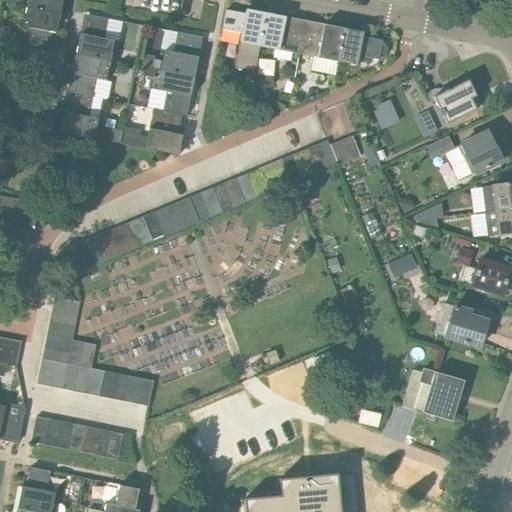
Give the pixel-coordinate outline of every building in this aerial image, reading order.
[(27,7),(61,13),(63,0),(1,0),(1,1),(27,7)] [(57,33),(61,13),(27,7),(23,27),(33,29),(29,48),(48,52),(52,32),(57,33)] [(255,71),(260,47),(267,13),(247,9),(246,14),(226,10),(222,30),(242,34),(235,67),(255,71)] [(299,55),(304,26),(285,22),(286,17),(267,13),(260,47),(299,55)] [(77,54),(110,61),(114,41),(104,39),(108,19),(89,15),(85,35),(80,34),(77,54)] [(338,62),(344,29),(325,25),(324,29),(304,26),(299,55),(338,62)] [(344,29),(338,62),(357,66),(359,57),(379,60),(383,41),(363,37),(364,32),(344,29)] [(161,71),(195,77),(199,57),(194,56),(198,37),(178,33),(175,53),(165,51),(161,71)] [(382,46),(380,55),(387,57),(389,47),(382,46)] [(106,80),(110,61),(77,54),(73,74),(77,75),(73,94),(93,98),(97,79),(106,80)] [(154,57),(144,54),(141,66),(152,68),(154,60),(154,57)] [(154,69),(144,67),(143,75),(153,77),(154,69)] [(191,97),(195,77),(161,71),(157,90),(167,92),(163,110),(153,108),(153,109),(182,115),(186,96),(191,97)] [(468,81),(465,76),(439,89),(441,94),(434,97),(447,125),(477,110),(471,99),(477,96),(469,80),(468,81)] [(89,117),(93,98),(73,94),(70,113),(65,112),(61,133),(95,139),(119,143),(122,130),(97,125),(98,119),(89,117)] [(394,99),(377,106),(386,128),(404,120),(394,99)] [(179,134),(182,115),(153,109),(147,138),(139,136),(141,130),(123,126),(122,130),(119,143),(146,149),(179,156),(183,135),(179,134)] [(501,162),(487,133),(462,144),(462,145),(453,149),(447,137),(427,147),(433,159),(446,153),(450,161),(455,159),(465,179),(472,175),(501,162)] [(327,146),(334,163),(336,167),(359,158),(351,136),(327,146)] [(334,163),(327,146),(325,141),(315,145),(324,168),(334,163)] [(312,172),(324,168),(315,145),(303,150),(312,172)] [(383,148),(377,151),(380,158),(386,156),(383,148)] [(301,177),(312,172),(303,150),(292,155),(301,177)] [(290,182),(301,177),(292,155),(281,160),(290,182)] [(278,187),(290,182),(281,160),(269,164),(278,187)] [(267,191),(278,187),(269,164),(258,169),(267,191)] [(255,196),(267,191),(258,169),(246,174),(255,196)] [(244,201),(255,196),(246,174),(234,179),(244,201)] [(232,206),(244,201),(234,179),(223,184),(232,206)] [(496,211),(511,208),(511,183),(481,187),(484,212),(496,211)] [(220,211),(232,206),(223,184),(211,188),(220,211)] [(209,215),(220,211),(211,188),(200,193),(209,215)] [(197,220),(209,215),(200,193),(188,198),(197,220)] [(186,225),(197,220),(188,198),(177,203),(186,225)] [(416,208),(412,201),(403,198),(396,201),(403,215),(416,208)] [(0,223),(9,225),(14,201),(1,199),(0,206),(0,223)] [(21,227),(26,204),(14,201),(9,225),(21,227)] [(175,229),(186,225),(177,203),(165,207),(175,229)] [(26,204),(21,227),(34,230),(39,206),(26,204)] [(163,234),(175,229),(165,207),(154,212),(163,234)] [(511,208),(496,211),(484,212),(487,237),(511,233),(511,208)] [(417,215),(414,217),(415,220),(418,220),(431,218),(430,209),(417,215)] [(151,239),(163,234),(154,212),(142,217),(151,239)] [(140,244),(151,239),(142,217),(131,222),(140,244)] [(431,218),(418,220),(419,225),(440,229),(438,217),(431,218)] [(128,249),(140,244),(131,222),(119,227),(128,249)] [(117,253),(128,249),(119,227),(108,231),(117,253)] [(105,258),(117,253),(108,231),(96,236),(105,258)] [(94,263),(105,258),(96,236),(85,241),(94,263)] [(82,268),(94,263),(85,241),(73,246),(82,268)] [(82,268),(73,246),(62,250),(71,272),(82,268)] [(468,266),(472,252),(460,248),(456,262),(468,266)] [(415,268),(409,254),(400,258),(406,272),(415,268)] [(337,258),(328,261),(332,273),(341,269),(337,258)] [(503,296),(511,269),(480,260),(472,286),(503,296)] [(51,310),(75,315),(77,302),(54,297),(51,310)] [(480,347),(488,321),(470,316),(471,312),(455,307),(451,306),(442,336),(446,337),(480,347)] [(72,327),(75,315),(51,310),(49,322),(72,327)] [(70,340),(72,327),(49,322),(47,335),(70,340)] [(72,340),(70,340),(47,335),(44,346),(46,348),(69,353),(70,353),(72,340)] [(0,363),(4,365),(9,339),(0,337),(0,363)] [(9,339),(4,365),(16,367),(22,341),(9,339)] [(75,392),(84,343),(72,340),(70,353),(69,353),(67,365),(63,389),(75,392)] [(87,394),(92,369),(91,368),(95,345),(84,343),(75,392),(87,394)] [(42,360),(55,362),(67,365),(69,353),(46,348),(44,348),(42,360)] [(313,359),(321,377),(335,371),(328,353),(313,359)] [(37,384),(50,387),(55,362),(42,360),(37,384)] [(55,362),(50,387),(63,389),(67,365),(55,362)] [(99,397),(104,371),(92,369),(87,394),(99,397)] [(464,381),(423,369),(422,372),(412,369),(400,405),(452,421),(464,381)] [(111,399),(116,373),(104,371),(99,397),(111,399)] [(123,401),(129,376),(116,373),(111,399),(123,401)] [(136,404),(141,378),(129,376),(123,401),(136,404)] [(141,378),(136,404),(148,406),(153,381),(141,378)] [(356,400),(344,397),(340,412),(353,415),(356,400)] [(0,405),(0,435),(19,439),(23,420),(4,416),(6,406),(0,405)] [(48,445),(53,420),(36,416),(31,442),(48,445)] [(60,447),(65,422),(53,420),(48,445),(60,447)] [(72,450),(77,425),(65,422),(60,447),(72,450)] [(84,452),(89,427),(77,425),(72,450),(84,452)] [(97,455),(102,429),(89,427),(84,452),(97,455)] [(109,457),(114,432),(102,429),(97,455),(109,457)] [(114,432),(109,457),(118,459),(123,434),(114,432)] [(18,508),(38,511),(51,511),(56,493),(46,491),(50,471),(31,468),(27,487),(22,486),(18,508)] [(283,495),(246,499),(247,511),(342,511),(339,472),(312,474),(306,475),(281,477),(283,495)] [(139,511),(140,510),(135,509),(139,490),(107,483),(103,502),(106,503),(104,511),(139,511)]
